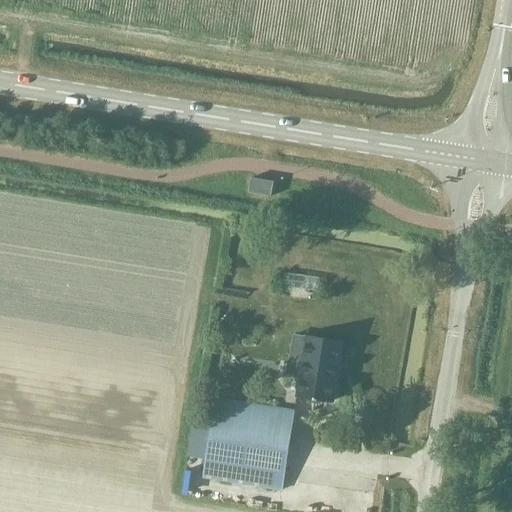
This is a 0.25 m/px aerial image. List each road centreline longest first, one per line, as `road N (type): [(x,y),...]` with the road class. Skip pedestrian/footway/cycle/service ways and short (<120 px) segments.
road 1 (tertiary): [(484,161),(0,83)]
road 2 (unclassified): [(424,511),(484,161)]
road 3 (tertiary): [(484,161),(507,0)]
